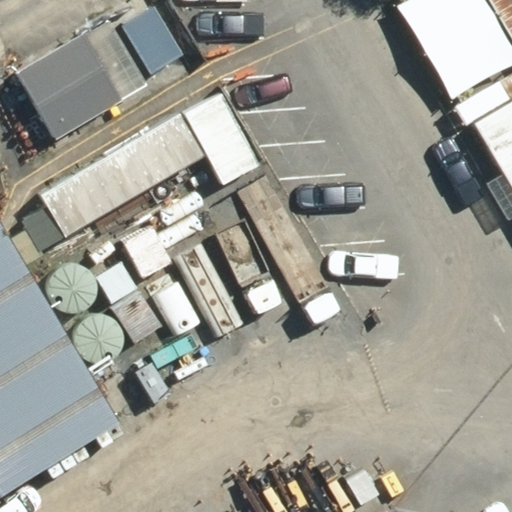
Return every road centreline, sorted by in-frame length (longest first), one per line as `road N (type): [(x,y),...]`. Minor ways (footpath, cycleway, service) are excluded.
road 1 (unknown): [(18,511),(389,337),(511,345)]
road 2 (unknown): [(511,322),(326,0)]
